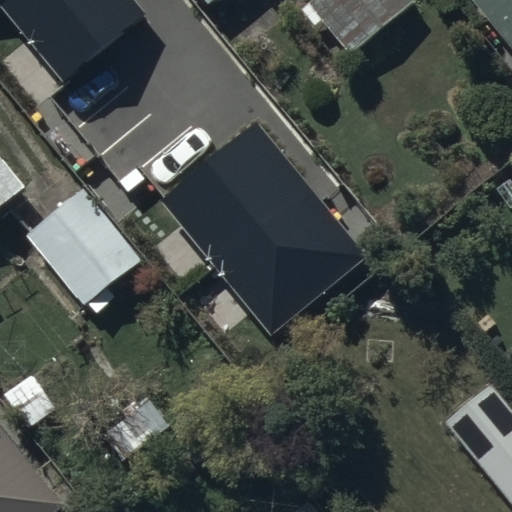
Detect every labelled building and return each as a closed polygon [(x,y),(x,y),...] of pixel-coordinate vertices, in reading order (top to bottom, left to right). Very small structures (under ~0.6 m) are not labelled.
[(132,0),(0,0),(0,2),(62,79),(143,13),(132,0)] [(313,0),(352,48),(411,0),(313,0)] [(511,0),(476,0),(511,42),(511,0)] [(281,328),(362,256),(247,129),(167,201),(281,328)] [(0,207),(31,182),(0,146),(0,207)] [(80,191),(30,233),(87,301),(137,259),(80,191)] [(511,403),(504,394),(464,426),(511,485),(511,403)] [(0,511),(44,511),(65,496),(0,416),(0,511)]
